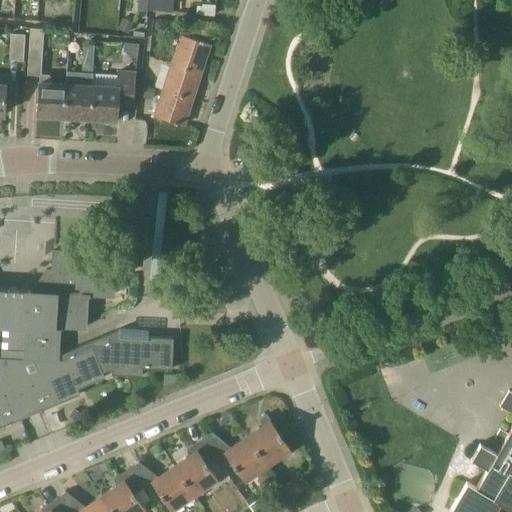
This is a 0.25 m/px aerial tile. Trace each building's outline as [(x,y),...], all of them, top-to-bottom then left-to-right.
[(44,4),(44,15),(62,14),(61,3),(44,4)] [(43,29),(43,28),(30,27),(27,74),(26,74),(30,74),(38,75),(38,74),(40,74),(43,29)] [(181,32),(173,55),(201,64),(208,41),(199,37),(201,31),(189,27),(186,33),(181,32)] [(24,34),(9,34),(8,60),(23,61),(24,34)] [(173,55),(164,84),(191,93),(201,64),(173,55)] [(64,82),(62,114),(88,116),(90,84),(91,84),(92,61),(83,60),(81,83),(64,82)] [(90,84),(88,116),(115,118),(116,101),(130,102),(133,70),(117,69),(116,75),(92,73),(91,84),(90,84)] [(40,74),(38,74),(38,75),(38,80),(36,112),(62,114),(64,82),(50,81),(50,74),(40,74)] [(154,113),(182,122),(191,93),(164,84),(154,113)] [(0,426),(70,398),(79,394),(77,388),(88,383),(104,376),(102,371),(104,371),(107,369),(111,369),(110,374),(141,376),(141,374),(141,367),(143,368),(171,368),(171,367),(172,338),(122,336),(122,334),(120,330),(56,356),(56,354),(58,328),(61,328),(61,325),(84,327),(86,296),(89,296),(89,294),(112,295),(113,264),(117,264),(117,262),(140,263),(141,229),(110,228),(109,228),(108,251),(108,253),(53,250),(52,268),(52,270),(45,270),(34,288),(33,293),(0,290),(0,426)] [(511,392),(508,390),(500,405),(511,412),(511,423),(506,433),(498,428),(492,437),(500,442),(494,452),(479,443),(470,458),(486,467),(474,486),(465,481),(448,509),(452,511),(492,511),(498,502),(511,509),(511,392)] [(258,419),(261,424),(244,436),(265,465),(288,449),(265,415),(258,419)] [(210,430),(199,437),(214,459),(215,458),(223,470),(230,465),(241,481),(265,465),(244,436),(229,446),(210,430)] [(190,453),(171,466),(192,495),(215,479),(214,477),(223,470),(215,458),(214,459),(199,437),(185,447),(190,453)] [(137,460),(126,468),(141,489),(149,483),(168,511),(192,495),(171,466),(157,476),(137,460)] [(113,477),(117,483),(99,495),(110,511),(135,511),(142,508),(132,494),(141,489),(126,468),(113,477)] [(311,483),(304,472),(285,485),(293,495),(311,483)] [(64,490),(52,499),(59,511),(110,511),(99,495),(84,506),(64,490)] [(42,511),(59,511),(52,499),(39,508),(42,511)] [(246,506),(250,511),(259,511),(262,511),(255,500),(246,506)]
